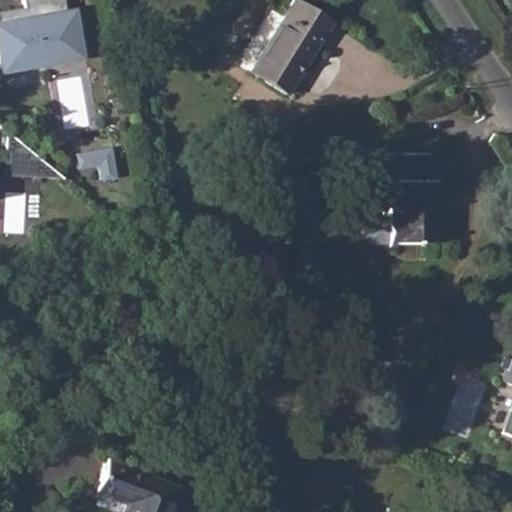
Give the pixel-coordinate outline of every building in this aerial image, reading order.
[(21,0),(23,7),(0,10),(0,67),(5,66),(52,58),(50,48),(75,44),(70,10),(64,11),(62,0),(21,0)] [(291,0),(283,15),(249,71),(285,93),(329,23),(292,0),(291,0)] [(52,58),(5,66),(6,73),(77,59),(75,44),(50,48),(52,58)] [(159,126),(147,129),(151,141),(163,138),(159,126)] [(63,177),(7,131),(4,174),(63,177)] [(75,155),(78,169),(97,166),(100,180),(115,178),(109,148),(75,155)] [(384,218),(386,244),(435,242),(433,180),(426,179),(425,152),(387,153),(389,218),(384,218)] [(181,162),(159,168),(164,185),(186,177),(181,162)] [(220,344),(211,372),(245,383),(254,355),(220,344)] [(505,368),(500,380),(511,384),(511,401),(501,433),(511,436),(511,355),(507,369),(505,368)] [(221,393),(211,410),(222,416),(232,400),(221,393)] [(103,459),(93,488),(130,501),(126,511),(165,511),(175,485),(103,459)]
